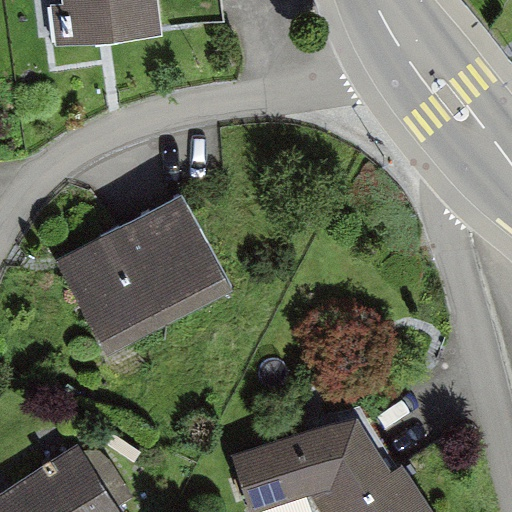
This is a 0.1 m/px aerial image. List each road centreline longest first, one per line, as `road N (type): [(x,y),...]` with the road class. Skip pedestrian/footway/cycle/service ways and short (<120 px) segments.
road 1 (residential): [(404,46),(302,89),(102,135),(55,161),(0,236)]
road 2 (residential): [(511,478),(443,224),(446,208),(494,157)]
road 3 (tertiary): [(404,46),(494,157)]
